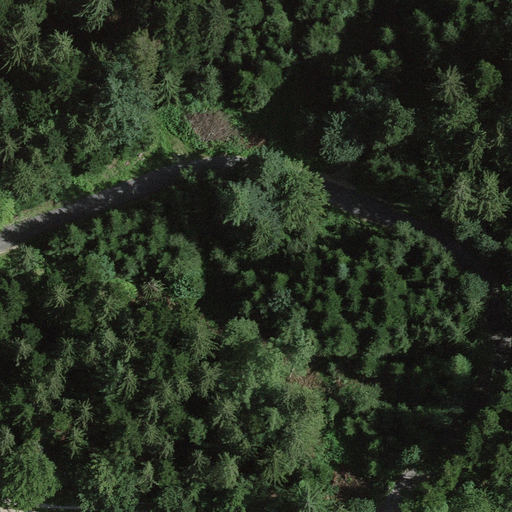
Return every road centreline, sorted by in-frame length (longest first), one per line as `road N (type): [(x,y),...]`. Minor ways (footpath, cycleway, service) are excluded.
road 1 (track): [(0,238),(198,166),(327,187),(428,233),(480,279),(496,346),(478,397),(387,511)]
road 2 (track): [(198,166),(162,118),(127,90),(0,27)]
road 3 (track): [(327,187),(412,121),(511,67)]
